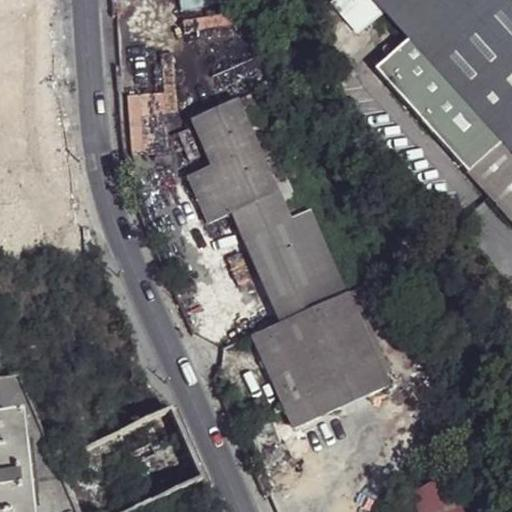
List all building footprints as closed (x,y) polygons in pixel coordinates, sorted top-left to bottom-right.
[(52,83),(49,0),(9,0),(10,4),(23,3),(26,84),(52,83)] [(511,0),(375,0),(413,42),(380,73),(511,218),(511,0)] [(282,323),(349,293),(314,213),(306,216),(253,98),(198,124),(217,170),(195,181),(216,227),(238,217),(282,323)] [(32,158),(0,159),(0,196),(78,192),(76,155),(32,158)] [(394,391),(349,293),(282,323),(284,327),(258,339),(298,432),(394,391)] [(175,412),(102,439),(129,511),(202,484),(175,412)] [(0,425),(0,511),(26,511),(24,496),(23,483),(15,424),(0,425)] [(414,499),(419,511),(462,511),(450,480),(414,499)] [(33,482),(23,483),(24,496),(35,495),(33,482)]
